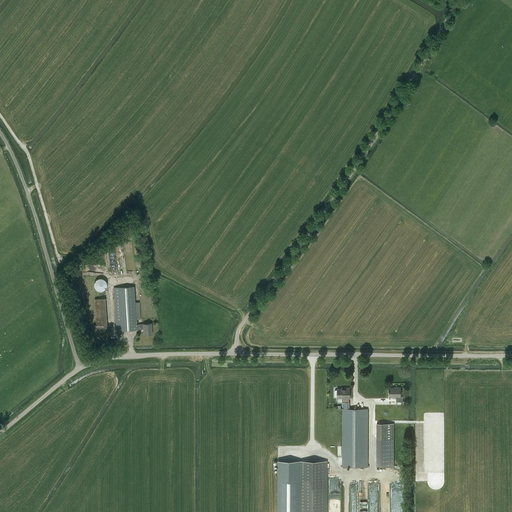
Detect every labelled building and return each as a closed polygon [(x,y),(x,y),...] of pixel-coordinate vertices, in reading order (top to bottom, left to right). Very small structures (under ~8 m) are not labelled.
[(107,282),(106,280),(104,279),(102,278),(99,278),(97,279),(96,280),(94,282),(94,285),(94,287),(96,289),(97,290),(99,291),(102,291),(104,290),(106,289),(107,287),(107,285),(107,282)] [(136,325),(135,319),(140,319),(139,302),(134,302),(133,286),(114,287),(116,331),(136,329),(143,328),(143,335),(152,334),(152,324),(136,325)] [(96,329),(108,328),(105,298),(94,299),(96,329)] [(389,396),(395,396),(395,398),(396,398),(396,402),(403,402),(403,396),(401,396),(401,387),(395,387),(395,388),(389,388),(389,396)] [(337,397),(337,398),(342,398),(342,402),(342,409),(342,467),(368,467),(368,409),(350,409),(350,402),(349,402),(349,398),(350,398),(350,388),(344,388),(344,389),(337,389),(337,390),(336,390),(335,391),(334,396),(336,397),(337,397)] [(376,423),(376,467),(394,467),(394,423),(376,423)] [(278,461),(277,511),(326,511),(326,461),(278,461)] [(367,481),(360,480),(358,496),(376,497),(377,485),(371,485),(371,487),(367,487),(367,481)]
